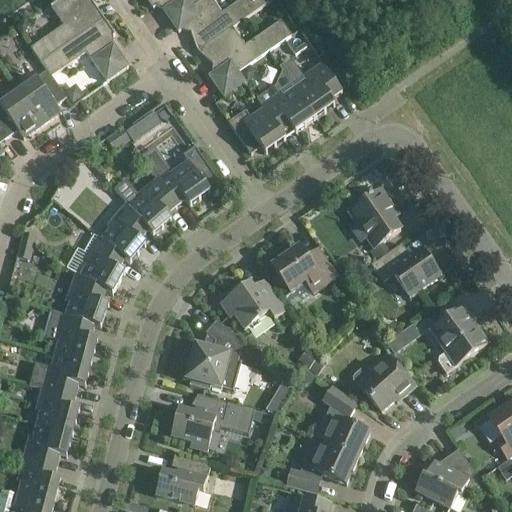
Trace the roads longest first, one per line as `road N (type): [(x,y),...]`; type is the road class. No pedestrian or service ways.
road 1 (residential): [(100,511),(145,339),(168,292),(263,214)]
road 2 (residential): [(0,231),(7,201),(28,173),(166,74)]
road 3 (residential): [(372,511),(402,450),(511,369)]
road 4 (residential): [(511,287),(408,142),(390,134)]
road 5 (residential): [(263,214),(166,74)]
road 6 (residential): [(263,214),(372,137),(390,134)]
